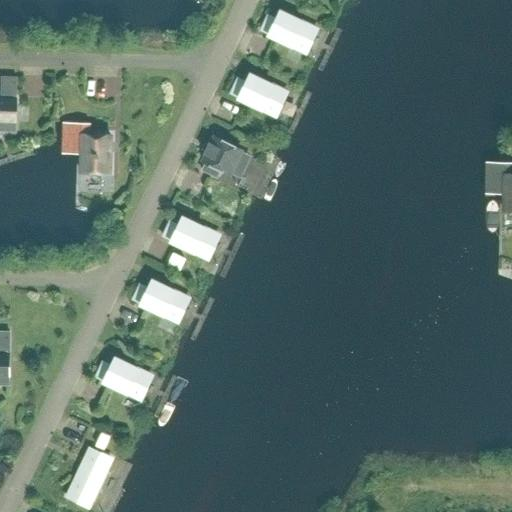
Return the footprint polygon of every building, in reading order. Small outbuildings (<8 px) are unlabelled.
[(268,15),(261,30),(268,33),(268,34),(292,46),(292,44),(303,50),(314,28),(302,22),(303,21),(280,10),(276,18),(268,15)] [(238,78),(231,93),(238,97),(238,98),(262,109),(262,108),(273,113),(284,91),(272,86),(273,85),(249,74),(246,82),(238,78)] [(0,129),(14,129),(16,77),(1,77),(0,98),(0,129)] [(89,134),(89,123),(81,123),(80,169),(84,169),(84,175),(105,176),(105,169),(109,169),(110,135),(89,134)] [(228,174),(240,150),(215,137),(211,143),(209,142),(203,154),(206,155),(202,161),(205,163),(201,170),(216,177),(219,170),(228,174)] [(191,179),(198,157),(189,154),(182,176),(191,179)] [(171,221),(163,236),(171,239),(170,240),(194,252),(195,250),(206,256),(216,234),(205,228),(205,227),(182,216),(178,224),(171,221)] [(173,253),(167,264),(179,270),(184,258),(173,253)] [(140,284),(133,299),(140,303),(140,304),(164,315),(164,314),(175,319),(186,297),(174,292),(175,291),(151,280),(148,288),(140,284)] [(0,383),(9,384),(10,331),(0,331),(0,383)] [(103,362),(96,377),(103,381),(103,382),(126,393),(127,392),(138,397),(148,375),(137,369),(114,358),(111,365),(103,362)] [(66,496),(87,506),(88,507),(91,500),(94,501),(108,471),(105,470),(111,458),(89,448),(66,496)]
